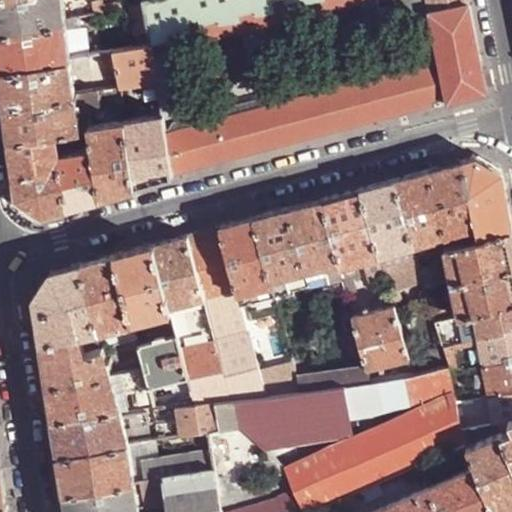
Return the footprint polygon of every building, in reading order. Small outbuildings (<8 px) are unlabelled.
[(0,0),(0,30),(67,19),(63,0),(0,0)] [(144,0),(145,5),(150,33),(150,35),(151,45),(190,34),(192,42),(188,42),(192,46),(201,55),(205,42),(222,38),(222,35),(240,30),(241,34),(259,29),(258,25),(276,21),(277,24),(279,20),(284,17),(291,18),(295,22),(313,18),(312,14),(329,10),(330,13),(349,8),(348,5),(367,0),(414,0),(415,54),(378,64),(378,77),(441,60),(432,11),(429,0),(144,0)] [(368,14),(383,11),(380,0),(367,0),(348,5),(349,8),(366,4),(368,14)] [(374,60),(374,78),(378,77),(378,64),(415,54),(414,0),(396,0),(409,51),(374,60)] [(429,0),(432,11),(470,3),(469,0),(429,0)] [(470,3),(432,11),(441,60),(449,100),(450,102),(488,92),(470,3)] [(145,5),(130,8),(134,35),(137,35),(150,33),(145,5)] [(313,18),(330,13),(329,10),(312,14),(313,18)] [(277,32),(282,36),(288,37),(293,34),(296,28),(295,22),(291,18),(284,17),(279,20),(276,26),(277,32)] [(0,30),(0,48),(3,68),(72,57),(67,19),(0,30)] [(241,34),(240,30),(222,35),(222,38),(241,34)] [(150,33),(137,35),(139,47),(151,45),(150,35),(150,33)] [(152,47),(153,56),(192,46),(188,42),(192,42),(190,34),(151,45),(152,47)] [(121,41),(114,42),(114,44),(115,51),(116,51),(122,49),(121,41)] [(122,49),(116,51),(117,59),(121,86),(122,86),(122,87),(149,83),(158,81),(155,67),(153,56),(152,47),(151,45),(139,47),(122,49)] [(89,60),(73,62),(74,66),(96,63),(100,60),(110,59),(111,59),(114,60),(117,59),(116,51),(115,51),(113,51),(110,52),(103,52),(88,55),(89,60)] [(72,57),(3,68),(8,103),(77,92),(74,66),(73,62),(72,57)] [(96,63),(74,66),(77,92),(99,89),(121,86),(117,59),(114,60),(111,59),(110,59),(100,60),(96,63)] [(374,78),(166,133),(173,173),(174,172),(321,134),(449,100),(441,60),(378,77),(374,78)] [(158,81),(149,83),(153,110),(154,115),(163,114),(161,101),(158,81)] [(99,89),(77,92),(82,127),(89,126),(89,125),(87,114),(102,110),(99,89)] [(8,103),(14,137),(59,131),(78,128),(82,127),(77,92),(8,103)] [(138,118),(127,120),(136,186),(155,180),(174,175),(174,172),(173,173),(166,133),(165,123),(163,114),(154,115),(138,118)] [(127,120),(89,125),(89,126),(93,147),(103,195),(120,190),(136,186),(127,120)] [(14,137),(19,171),(63,166),(62,152),(63,151),(59,131),(14,137)] [(86,137),(82,133),(77,138),(81,142),(86,137)] [(63,142),(67,147),(73,142),(69,137),(63,142)] [(86,199),(103,195),(93,147),(62,152),(63,166),(70,204),(86,199)] [(511,214),(504,172),(477,156),(473,157),(463,160),(480,225),(483,237),(511,229),(511,214)] [(444,165),(430,169),(448,235),(480,225),(463,160),(444,165)] [(63,166),(19,171),(22,192),(48,209),(70,204),(63,166)] [(396,178),(415,244),(448,235),(430,169),(409,174),(396,178)] [(361,187),(380,253),(415,244),(396,178),(377,183),(361,187)] [(339,260),(340,264),(354,261),(363,258),(380,253),(361,187),(339,193),(322,197),(339,260)] [(288,206),(306,269),(325,263),(339,260),(322,197),(302,203),(288,206)] [(256,215),(272,278),(285,275),(306,269),(288,206),(269,211),(256,215)] [(237,220),(223,224),(238,289),(239,292),(250,289),(272,284),(272,278),(256,215),(237,220)] [(206,229),(189,233),(204,297),(206,296),(206,298),(215,296),(238,289),(223,224),(206,229)] [(451,245),(447,247),(454,281),(511,265),(511,229),(483,237),(451,245)] [(171,238),(155,243),(171,306),(204,297),(189,233),(171,238)] [(134,248),(117,252),(134,320),(142,318),(173,310),(171,306),(155,243),(134,248)] [(415,244),(380,253),(385,269),(391,288),(424,279),(418,254),(415,244)] [(100,328),(101,329),(134,320),(117,252),(101,257),(85,262),(100,328)] [(380,253),(363,258),(367,274),(384,269),(385,269),(380,253)] [(339,260),(325,263),(329,279),(343,275),(340,264),(339,260)] [(354,261),(340,264),(343,275),(344,280),(353,277),(358,276),(354,261)] [(38,294),(45,342),(88,331),(100,328),(85,262),(73,265),(53,270),(38,294)] [(325,263),(306,269),(309,284),(329,279),(325,263)] [(511,265),(454,281),(461,315),(462,315),(476,312),(511,302),(511,265)] [(306,269),(285,275),(289,290),(309,284),(306,269)] [(384,269),(367,274),(369,281),(386,276),(384,269)] [(285,275),(272,278),(272,284),(275,294),(289,290),(285,275)] [(238,289),(215,296),(225,338),(249,332),(247,324),(239,292),(238,289)] [(250,289),(239,292),(247,324),(256,321),(257,321),(250,289)] [(204,297),(171,306),(173,310),(179,333),(183,349),(217,340),(206,298),(206,296),(204,297)] [(511,302),(476,312),(479,332),(480,339),(511,331),(511,302)] [(387,361),(410,356),(395,303),(353,314),(359,334),(367,364),(368,367),(378,364),(383,362),(387,361)] [(464,323),(466,335),(479,332),(476,312),(462,315),(464,323)] [(461,315),(444,320),(446,327),(464,323),(462,315),(461,315)] [(134,320),(101,329),(104,344),(105,345),(106,345),(139,337),(137,332),(136,326),(134,320)] [(444,320),(438,322),(443,339),(449,338),(446,327),(444,320)] [(256,321),(247,324),(249,332),(254,351),(262,348),(256,321)] [(144,323),(136,326),(137,332),(145,330),(144,323)] [(100,328),(88,331),(92,347),(104,344),(101,329),(100,328)] [(88,331),(45,342),(50,382),(112,373),(108,351),(106,345),(105,345),(104,344),(92,347),(88,331)] [(511,331),(480,339),(485,366),(511,360),(511,331)] [(217,340),(183,349),(189,375),(197,402),(214,401),(265,397),(258,366),(254,351),(249,332),(225,338),(217,340)] [(466,335),(459,337),(461,343),(469,341),(480,339),(479,332),(466,335)] [(179,333),(140,343),(147,367),(151,385),(189,375),(183,349),(179,333)] [(359,334),(345,338),(352,366),(367,364),(359,334)] [(449,338),(443,339),(445,347),(453,345),(461,343),(459,337),(459,336),(449,338)] [(139,337),(106,345),(108,351),(140,343),(139,337)] [(480,339),(469,341),(469,347),(474,369),(485,366),(480,339)] [(461,343),(453,345),(455,351),(458,350),(469,347),(469,341),(461,343)] [(453,345),(445,347),(449,365),(451,373),(459,371),(458,367),(456,358),(455,351),(453,345)] [(291,357),(258,366),(265,397),(300,391),(296,375),(291,357)] [(511,360),(485,366),(489,389),(491,394),(511,389),(511,360)] [(352,366),(332,369),(336,385),(370,379),(368,367),(367,364),(352,366)] [(235,427),(266,450),(353,434),(351,418),(377,412),(377,406),(402,403),(435,398),(454,389),(451,373),(449,365),(415,372),(401,375),(387,377),(375,379),(370,379),(336,385),(300,391),(265,397),(214,401),(215,411),(225,419),(235,427)] [(485,366),(474,369),(477,387),(483,386),(484,390),(489,389),(485,366)] [(147,367),(112,373),(122,408),(146,404),(155,402),(151,385),(147,367)] [(332,369),(296,375),(300,391),(336,385),(332,369)] [(459,371),(451,373),(454,389),(454,391),(463,389),(460,371),(459,371)] [(50,382),(56,418),(122,408),(112,373),(50,382)] [(463,389),(454,391),(456,401),(470,398),(485,395),(484,390),(483,386),(477,387),(463,389)] [(321,449),(286,465),(288,468),(299,489),(310,511),(319,508),(324,505),(330,503),(419,462),(425,459),(467,440),(462,428),(461,428),(460,422),(456,401),(454,391),(454,389),(435,398),(381,422),(353,434),(321,449)] [(511,389),(491,394),(492,400),(496,421),(499,421),(504,420),(511,419),(511,418),(511,389)] [(470,398),(471,404),(479,403),(492,400),(491,394),(485,395),(470,398)] [(353,434),(381,422),(435,398),(402,403),(377,406),(377,412),(351,418),(353,434)] [(492,400),(479,403),(483,424),(496,421),(492,400)] [(197,402),(178,404),(182,434),(211,430),(218,429),(215,411),(214,401),(197,402)] [(146,404),(122,408),(125,420),(149,416),(146,404)] [(56,418),(61,452),(131,442),(125,420),(122,408),(56,418)] [(218,430),(225,429),(235,427),(225,419),(215,411),(218,429),(218,430)] [(511,418),(511,419),(511,426),(503,431),(511,453),(511,418)] [(477,419),(460,422),(461,428),(462,428),(479,425),(477,419)] [(495,511),(511,504),(511,453),(503,431),(502,429),(469,444),(476,463),(495,511)] [(353,434),(266,450),(281,460),(286,465),(321,449),(353,434)] [(157,438),(131,442),(137,480),(143,479),(144,479),(141,465),(141,459),(159,456),(157,438)] [(61,452),(67,490),(137,480),(131,442),(61,452)] [(159,456),(141,459),(141,465),(144,479),(168,476),(218,468),(215,454),(214,447),(159,456)] [(425,459),(419,462),(425,474),(430,471),(425,459)] [(495,511),(476,463),(429,484),(442,511),(495,511)] [(3,466),(0,466),(0,504),(9,504),(3,466)] [(225,511),(218,468),(168,476),(173,501),(174,511),(225,511)] [(144,479),(143,479),(144,485),(147,505),(173,501),(168,476),(144,479)] [(70,511),(97,511),(142,505),(139,487),(137,480),(67,490),(70,511)] [(442,511),(429,484),(367,511),(442,511)] [(308,511),(310,511),(299,489),(281,495),(282,497),(229,511),(308,511)] [(334,511),(330,503),(324,505),(327,511),(334,511)]
